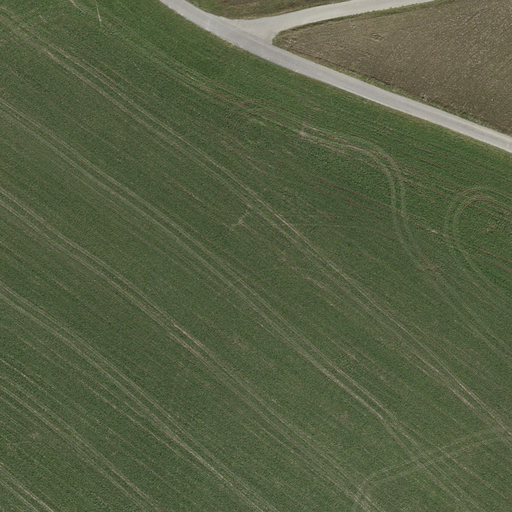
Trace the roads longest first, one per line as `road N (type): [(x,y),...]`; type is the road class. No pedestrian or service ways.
road 1 (track): [(511,145),(231,33)]
road 2 (track): [(386,0),(231,33)]
